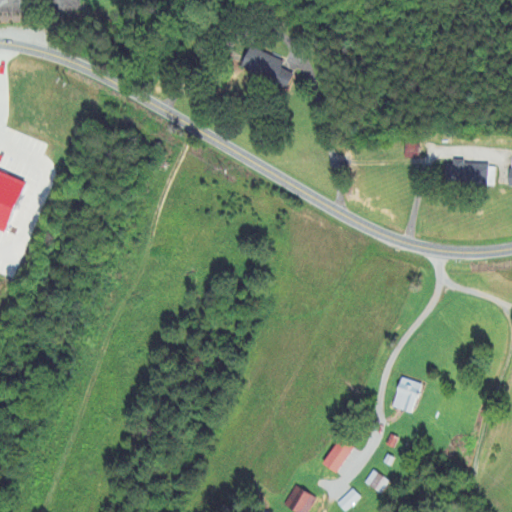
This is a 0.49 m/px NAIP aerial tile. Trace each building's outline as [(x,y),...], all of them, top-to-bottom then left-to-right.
[(283,64),(250,48),(239,70),(284,92),(292,76),(280,70),(283,64)] [(418,144),(404,144),(404,160),(417,161),(418,144)] [(486,189),(486,184),(493,184),(494,167),(444,164),(443,187),(486,189)] [(0,172),(26,184),(5,233),(0,230),(0,172)] [(419,386),(399,379),(389,409),(409,415),(419,386)] [(319,468),(334,476),(349,448),(335,440),(319,468)] [(361,487),(379,496),(386,482),(368,473),(361,487)] [(305,511),(312,499),(290,489),(280,509),(286,511),(305,511)] [(333,505),(339,511),(344,511),(357,500),(349,491),(333,505)]
